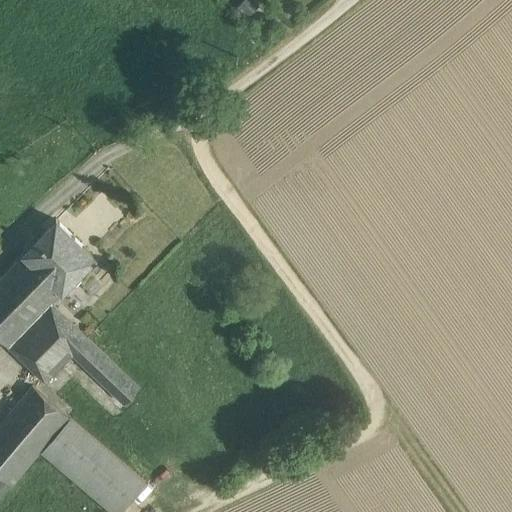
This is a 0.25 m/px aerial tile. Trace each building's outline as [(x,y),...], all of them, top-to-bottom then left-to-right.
[(96,257),(57,218),(23,253),(62,292),(96,257)] [(23,254),(0,277),(0,335),(46,380),(73,352),(125,402),(139,386),(89,338),(52,302),(62,292),(23,254)] [(69,415),(33,384),(2,420),(39,451),(41,449),(69,415)] [(93,436),(69,415),(41,449),(114,511),(121,511),(147,482),(93,436)] [(39,451),(2,420),(0,422),(0,472),(12,483),(39,451)] [(0,497),(12,483),(0,472),(0,497)]
